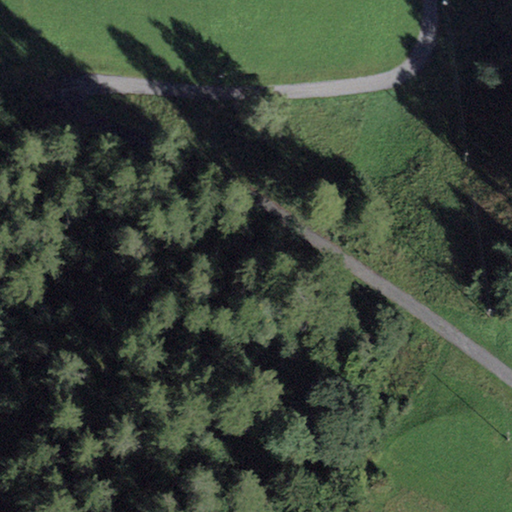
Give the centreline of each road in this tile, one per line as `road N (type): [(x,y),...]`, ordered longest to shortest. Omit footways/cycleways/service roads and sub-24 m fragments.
road 1 (track): [(384,288),(253,207),(78,132),(57,106),(63,88),(82,83),(222,92),(389,85),(418,61),(435,28),(431,0)]
road 2 (track): [(384,288),(511,385)]
